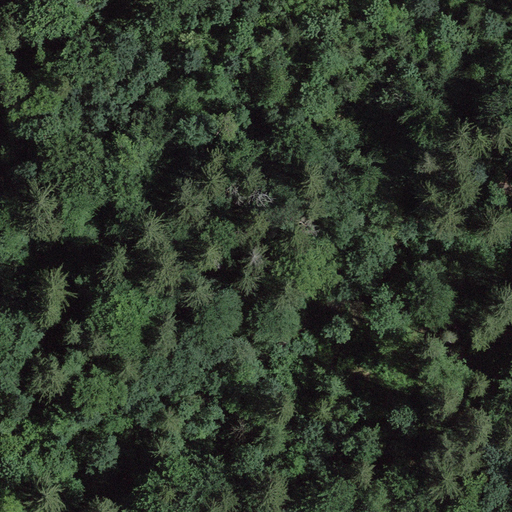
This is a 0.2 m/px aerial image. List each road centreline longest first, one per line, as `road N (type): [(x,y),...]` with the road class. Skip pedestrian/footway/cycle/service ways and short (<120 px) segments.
road 1 (track): [(291,511),(355,289)]
road 2 (track): [(0,140),(54,271),(105,329)]
